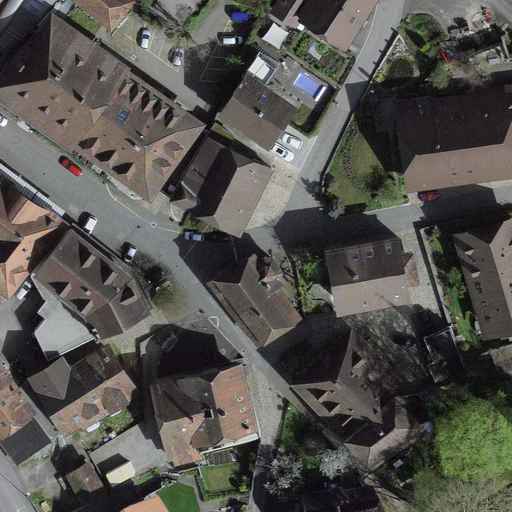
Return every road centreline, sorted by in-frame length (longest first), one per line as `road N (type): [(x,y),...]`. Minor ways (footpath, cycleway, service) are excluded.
road 1 (residential): [(164,252),(281,382),(257,511)]
road 2 (residential): [(299,237),(304,186),(394,0)]
road 3 (residential): [(299,237),(511,200)]
road 4 (residential): [(0,127),(164,252)]
road 5 (residential): [(164,252),(299,237)]
